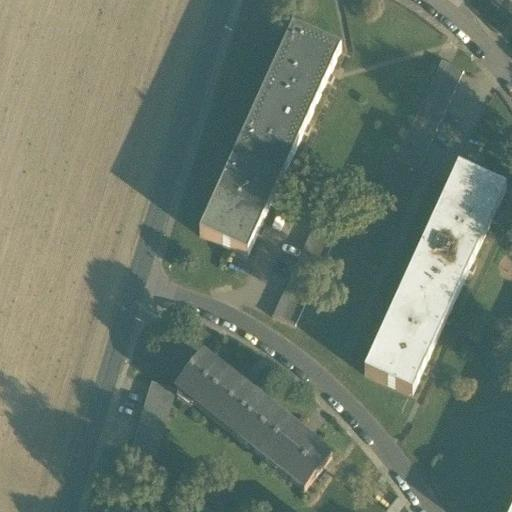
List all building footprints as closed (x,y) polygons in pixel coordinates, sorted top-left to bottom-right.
[(511,0),(491,0),(511,18),(511,0)] [(201,241),(206,244),(300,36),(295,34),(201,241)] [(206,244),(247,262),(341,55),(300,36),(206,244)] [(397,161),(419,171),(463,73),(451,67),(441,63),(397,161)] [(369,380),(463,175),(457,172),(364,377),(369,380)] [(369,380),(412,399),(505,194),(463,175),(369,380)] [(272,318),(295,328),(338,231),(315,221),(272,318)] [(176,393),(304,495),(331,460),(203,359),(176,393)] [(130,457),(154,464),(176,393),(152,386),(130,457)]
